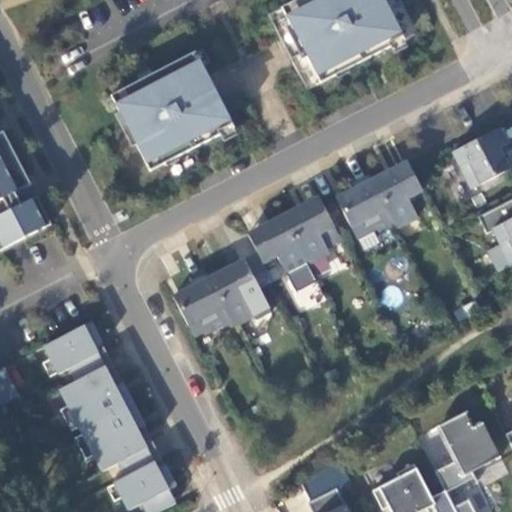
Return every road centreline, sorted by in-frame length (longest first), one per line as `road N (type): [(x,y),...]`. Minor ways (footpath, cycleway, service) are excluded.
road 1 (tertiary): [(112,250),(499,52)]
road 2 (tertiary): [(112,250),(247,511)]
